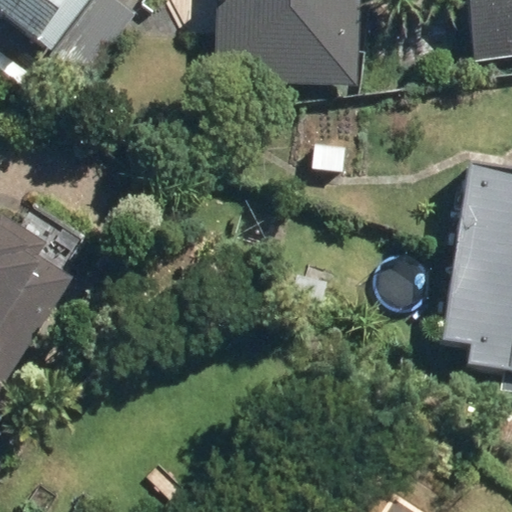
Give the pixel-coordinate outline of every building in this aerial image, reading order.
[(0,0),(0,17),(52,53),(88,0),(0,0)] [(364,92),(368,0),(222,0),(219,85),(364,92)] [(511,0),(468,0),(476,63),(511,59),(511,0)] [(511,159),(467,154),(445,349),(473,352),(471,373),(511,377),(511,159)] [(0,220),(0,397),(80,269),(0,220)]
